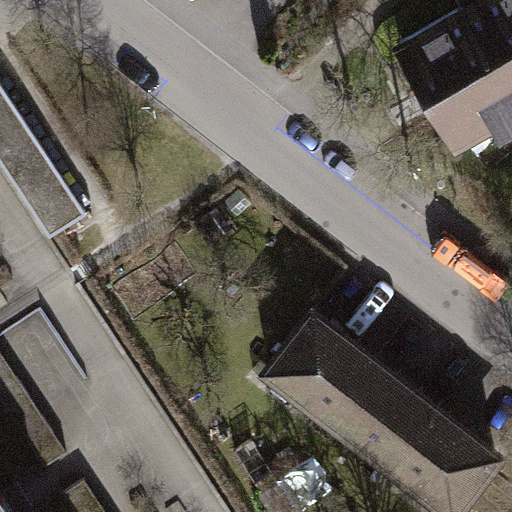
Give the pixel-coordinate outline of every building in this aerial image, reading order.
[(511,0),(486,0),(403,52),(474,172),(511,147),(511,0)] [(0,80),(0,157),(51,237),(86,215),(0,80)] [(251,386),(316,435),(375,359),(310,309),(251,386)] [(0,413),(0,403),(36,386),(13,339),(0,345),(0,455),(11,478),(28,470),(0,413)] [(316,435),(380,485),(439,409),(375,359),(316,435)] [(380,485),(415,511),(462,511),(504,459),(439,409),(380,485)] [(18,511),(0,483),(0,511),(18,511)]
